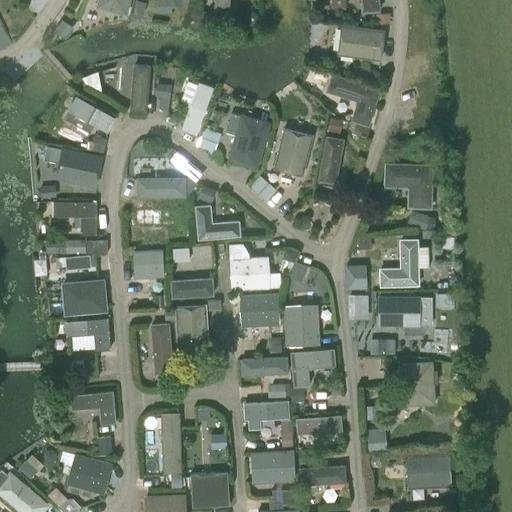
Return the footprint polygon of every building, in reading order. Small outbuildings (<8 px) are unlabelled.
[(96,0),(94,7),(126,15),(130,0),(96,0)] [(142,15),(145,2),(136,0),(134,13),(142,15)] [(183,0),(167,0),(169,12),(185,11),(183,0)] [(227,16),(229,0),(213,0),(212,14),(227,16)] [(360,0),(361,12),(379,11),(378,0),(360,0)] [(258,14),(253,12),(248,13),(245,18),(246,23),(251,25),(256,24),(259,19),(258,14)] [(340,23),(336,55),(380,60),(384,29),(340,23)] [(146,111),(150,65),(133,63),(129,110),(146,111)] [(324,91),(356,101),(350,119),(368,125),(380,88),(330,73),(324,91)] [(198,81),(180,129),(196,135),(213,86),(198,81)] [(157,84),(155,96),(160,96),(158,106),(162,108),(168,109),(170,86),(157,84)] [(114,117),(75,95),(67,109),(106,131),(114,117)] [(270,121),(240,113),(226,159),(257,168),(270,121)] [(341,119),(330,117),(326,130),(338,133),(341,119)] [(368,128),(354,125),(352,135),(366,138),(368,128)] [(283,126),(272,168),(302,175),(313,133),(283,126)] [(344,138),(325,135),(317,180),(335,183),(344,138)] [(61,146),(54,178),(95,187),(102,155),(61,146)] [(433,163),(384,161),(383,187),(407,187),(407,206),(432,207),(433,163)] [(185,196),(185,176),(136,177),(136,196),(185,196)] [(80,216),(80,233),(96,233),(96,201),(53,201),(53,216),(80,216)] [(197,239),(240,235),(238,220),(211,222),(210,204),(194,205),(197,239)] [(175,211),(133,210),(133,225),(175,225),(175,211)] [(413,210),(410,223),(430,227),(432,214),(413,210)] [(378,286),(419,285),(418,238),(398,238),(399,267),(378,267),(378,286)] [(248,256),(247,251),(242,243),(228,243),(230,289),(269,287),(268,256),(248,256)] [(188,246),(175,247),(176,260),(189,259),(188,246)] [(297,250),(286,247),(284,258),(294,261),(297,250)] [(133,278),(164,277),(162,249),(132,250),(133,278)] [(66,268),(90,266),(89,254),(65,256),(65,257),(66,266),(66,268)] [(57,267),(66,266),(65,257),(56,258),(57,267)] [(304,280),(311,266),(299,260),(292,273),(304,280)] [(366,287),(365,264),(345,265),(346,288),(366,287)] [(107,311),(104,277),(60,281),(63,315),(107,311)] [(212,277),(170,279),(171,297),(213,295),(212,277)] [(240,326),(279,324),(278,292),(239,294),(240,326)] [(381,325),(426,324),(426,292),(381,292),(381,325)] [(208,346),(206,303),(174,305),(177,348),(208,346)] [(285,345),(319,344),(317,303),(283,305),(285,345)] [(110,349),(108,317),(64,321),(66,335),(92,333),(94,350),(110,349)] [(154,374),(172,372),(168,322),(150,323),(154,374)] [(292,385),(309,384),(308,368),(335,365),(334,347),(289,351),(292,385)] [(241,375),(288,373),(287,355),(240,358),(241,375)] [(87,360),(88,375),(100,374),(98,359),(87,360)] [(435,403),(434,383),(437,383),(436,370),(432,370),(432,360),(399,362),(402,405),(435,403)] [(272,395),(288,394),(288,383),(271,384),(272,395)] [(115,422),(112,390),(69,394),(70,409),(98,407),(100,423),(115,422)] [(289,417),(288,401),(245,404),(246,420),(248,420),(248,429),(260,428),(260,419),(289,417)] [(178,414),(160,415),(162,474),(180,473),(178,414)] [(342,430),(340,414),(295,418),(297,434),(342,430)] [(386,448),(384,435),(366,437),(367,450),(386,448)] [(295,481),(293,449),(250,451),(251,483),(295,481)] [(90,495),(92,490),(103,493),(111,462),(74,452),(66,483),(85,488),(83,493),(90,495)] [(405,455),(407,489),(451,486),(449,452),(405,455)] [(30,456),(21,466),(33,477),(42,467),(30,456)] [(300,468),(301,486),(344,483),(343,466),(300,468)] [(42,511),(49,505),(10,470),(0,480),(0,495),(19,511),(42,511)] [(210,490),(207,483),(204,484),(204,475),(189,476),(191,507),(229,505),(228,489),(210,490)] [(300,502),(299,487),(274,488),(275,503),(300,502)] [(143,511),(185,511),(185,493),(143,495),(143,511)] [(446,507),(451,511),(464,511),(468,508),(454,497),(446,507)]
